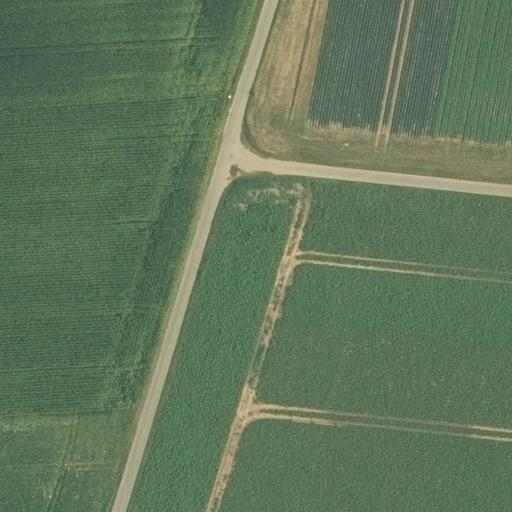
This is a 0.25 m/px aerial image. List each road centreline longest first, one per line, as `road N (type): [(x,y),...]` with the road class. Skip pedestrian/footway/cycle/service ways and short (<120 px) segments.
road 1 (unclassified): [(273,0),(123,511)]
road 2 (track): [(229,164),(511,191)]
